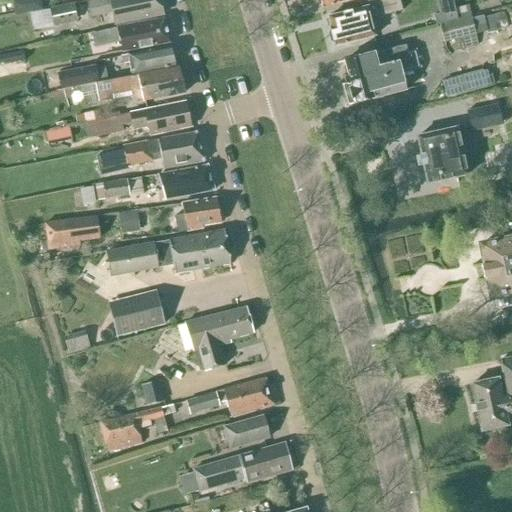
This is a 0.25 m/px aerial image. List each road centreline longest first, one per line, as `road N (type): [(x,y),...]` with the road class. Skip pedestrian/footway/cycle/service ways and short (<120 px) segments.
road 1 (secondary): [(402,511),(376,394),(284,96)]
road 2 (residential): [(324,511),(210,116)]
road 3 (residential): [(210,116),(175,0)]
